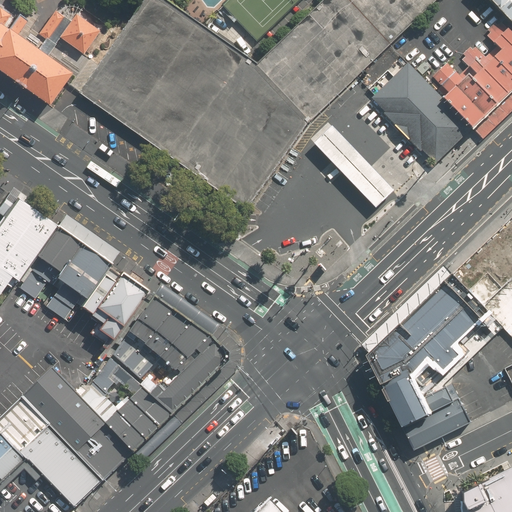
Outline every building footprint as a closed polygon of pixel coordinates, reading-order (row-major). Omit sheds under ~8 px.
[(438,0),(325,0),(259,63),(257,65),(163,0),(145,0),(121,35),(87,83),(80,93),(249,213),(310,122),(355,79),(391,45),(438,0)] [(259,42),(300,0),(227,0),(222,5),(259,42)] [(511,0),(489,0),(511,24),(511,0)] [(0,71),(49,105),(70,73),(15,36),(25,21),(17,15),(6,30),(1,26),(8,15),(0,9),(0,71)] [(62,17),(55,11),(37,33),(45,39),(62,17)] [(60,39),(83,55),(99,31),(75,16),(60,39)] [(511,77),(511,34),(507,30),(506,31),(496,23),(488,31),(490,33),(487,36),(500,50),(494,59),(511,77)] [(496,104),(511,90),(511,77),(494,59),(495,57),(491,52),(486,58),(475,47),(472,50),(470,47),(463,54),(466,57),(462,60),(469,67),(465,71),(496,104)] [(408,62),(371,98),(384,111),(382,114),(432,165),(471,127),(443,98),(408,62)] [(471,127),(496,104),(465,71),(460,76),(447,63),(432,78),(448,94),(443,98),(471,127)] [(511,90),(496,104),(471,127),(481,138),(511,108),(511,90)] [(338,131),(333,126),(314,144),(319,149),(340,171),(361,193),(376,208),(395,191),(380,176),(358,153),(338,131)] [(12,287),(57,227),(17,198),(0,220),(0,292),(7,283),(12,287)] [(57,279),(76,251),(51,234),(32,262),(57,279)] [(106,272),(76,251),(57,279),(52,286),(81,307),(106,272)] [(362,344),(369,351),(448,270),(445,267),(441,263),(362,344)] [(107,349),(144,296),(108,270),(76,316),(93,328),(87,337),(95,343),(96,341),(107,349)] [(423,399),(450,377),(507,327),(451,272),(448,270),(369,351),(365,354),(384,392),(414,379),(423,399)] [(212,335),(155,295),(112,360),(134,380),(174,413),(228,361),(229,353),(212,335)] [(96,414),(46,363),(17,390),(25,397),(105,481),(136,454),(96,414)] [(414,379),(384,392),(403,430),(431,416),(460,402),(450,377),(423,399),(414,379)] [(136,454),(174,413),(134,380),(96,414),(136,454)] [(77,507),(105,481),(25,397),(0,419),(0,426),(6,432),(77,507)] [(469,420),(460,402),(431,416),(403,430),(414,451),(471,423),(469,420)] [(0,487),(18,470),(59,511),(71,511),(77,507),(6,432),(0,437),(0,487)] [(511,511),(511,459),(450,490),(454,500),(456,511),(511,511)] [(206,507),(215,498),(211,494),(202,503),(206,507)] [(323,511),(285,511),(271,497),(254,511),(335,511),(330,506),(323,511)]
